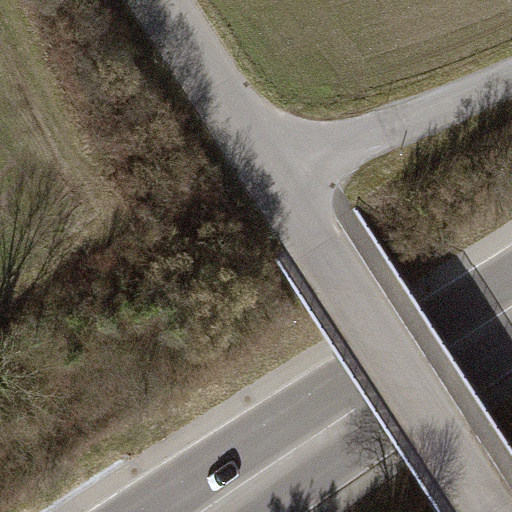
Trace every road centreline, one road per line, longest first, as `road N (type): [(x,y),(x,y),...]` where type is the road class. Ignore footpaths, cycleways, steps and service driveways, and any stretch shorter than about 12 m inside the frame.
road 1 (tertiary): [(166,0),(493,511)]
road 2 (track): [(511,78),(280,171)]
road 3 (primary): [(358,404),(150,511)]
road 4 (primary): [(358,404),(511,306)]
road 5 (primary): [(250,511),(358,404)]
